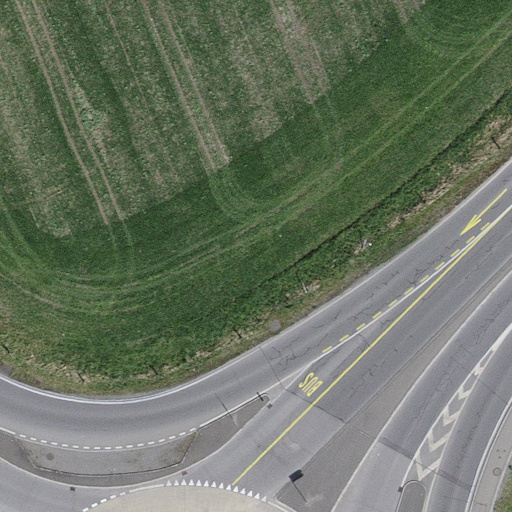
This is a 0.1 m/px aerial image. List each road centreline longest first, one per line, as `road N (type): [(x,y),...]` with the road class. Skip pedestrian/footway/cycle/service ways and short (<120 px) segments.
road 1 (tertiary): [(511,180),(381,290),(273,364),(171,416),(87,425),(0,398)]
road 2 (tertiary): [(511,228),(285,451),(211,507)]
road 3 (tertiary): [(372,511),(398,442),(449,368),(511,301)]
road 4 (tertiary): [(451,511),(465,453),(511,371)]
